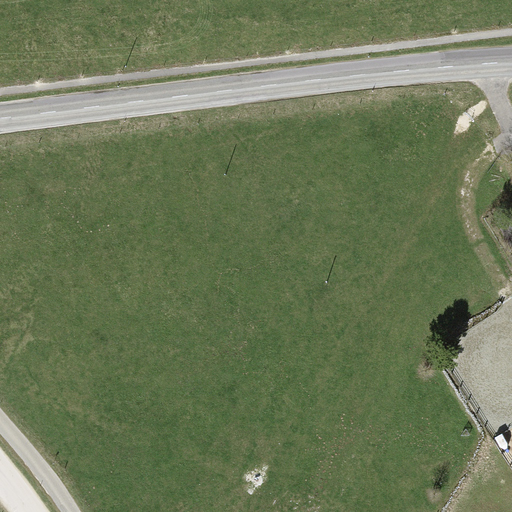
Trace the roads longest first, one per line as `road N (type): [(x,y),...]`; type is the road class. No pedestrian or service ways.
road 1 (secondary): [(0,118),(511,63)]
road 2 (track): [(250,511),(435,211),(486,107),(511,86)]
road 3 (track): [(494,268),(466,208),(474,167),(508,128),(508,109),(484,63)]
